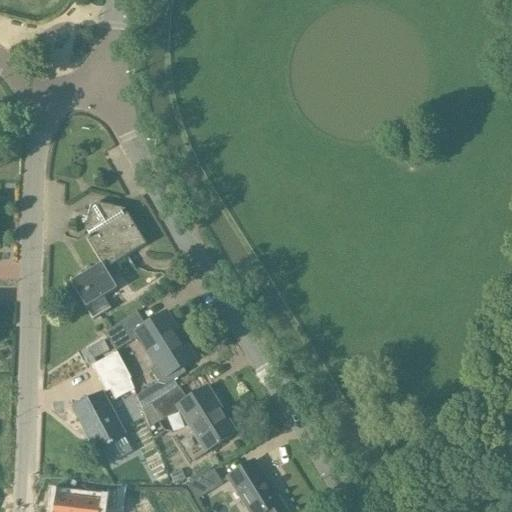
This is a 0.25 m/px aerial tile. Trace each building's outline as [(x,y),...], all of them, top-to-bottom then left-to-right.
[(86,240),(105,271),(146,246),(127,215),(124,218),(121,213),(124,211),(95,204),(97,207),(93,210),(91,206),(88,217),(86,216),(83,218),(82,222),(83,225),(86,225),(84,236),(87,234),(90,238),(86,240)] [(116,264),(104,272),(109,281),(122,273),(116,264)] [(72,284),(93,319),(109,309),(102,297),(115,290),(101,267),(72,284)] [(159,385),(166,386),(185,374),(181,368),(194,360),(194,359),(191,361),(177,339),(180,337),(166,314),(145,327),(136,312),(106,334),(110,342),(115,351),(136,338),(154,367),(151,372),(159,385)] [(103,344),(89,351),(94,359),(107,352),(103,344)] [(110,391),(115,400),(134,390),(130,381),(131,380),(117,354),(91,367),(106,394),(110,391)] [(221,411),(207,388),(186,401),(178,388),(151,405),(162,422),(179,411),(205,453),(236,434),(235,433),(232,435),(218,413),(221,411)] [(74,409),(97,453),(124,438),(101,395),(74,409)] [(288,511),(280,497),(276,500),(254,463),(228,479),(248,511),(288,511)] [(187,486),(196,500),(222,484),(213,470),(187,486)] [(57,500),(55,511),(98,511),(99,506),(109,507),(110,493),(85,490),(83,503),(57,500)]
